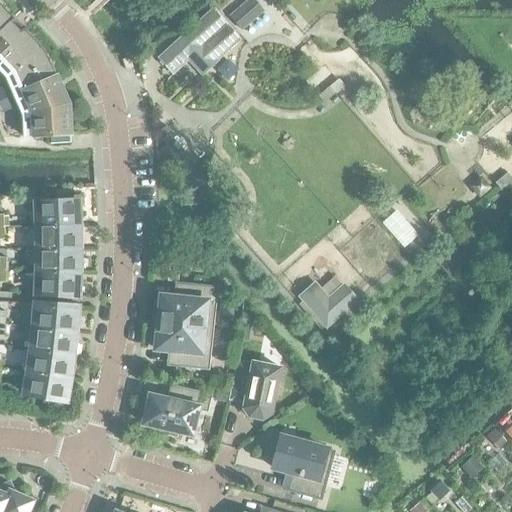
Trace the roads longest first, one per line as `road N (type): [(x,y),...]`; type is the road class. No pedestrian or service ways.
road 1 (residential): [(88,455),(123,287),(123,197),(107,83),(80,29),(51,0)]
road 2 (residential): [(88,455),(218,493)]
